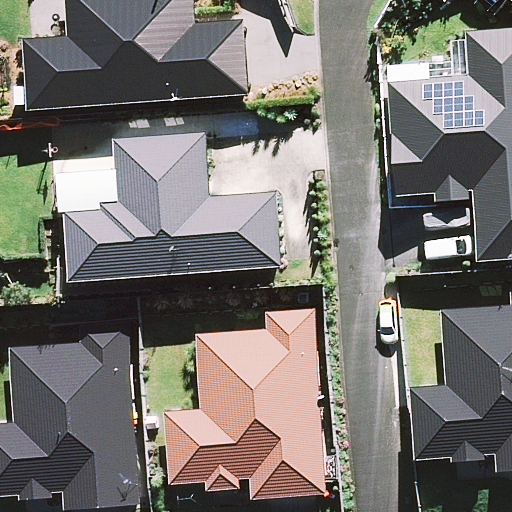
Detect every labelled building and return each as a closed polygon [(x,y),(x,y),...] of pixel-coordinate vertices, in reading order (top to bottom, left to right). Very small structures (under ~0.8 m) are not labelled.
[(28,41),(33,113),(253,97),(247,22),(199,25),(197,0),(70,0),(73,38),(28,41)] [(511,261),(511,30),(469,34),(473,78),(393,84),(402,198),(440,195),(440,202),(474,200),(473,192),(478,192),(484,263),(511,261)] [(76,284),(285,269),(280,193),(214,198),(209,133),(117,140),(122,201),(104,203),(105,210),(70,212),(76,284)] [(511,473),(511,305),(445,311),(450,384),(415,387),(420,460),(456,457),(457,465),(490,462),(490,455),(501,454),(502,474),(511,473)] [(331,495),(317,310),(269,314),(270,331),(200,337),(205,410),(170,413),(176,486),(211,483),(212,491),(245,488),(245,481),(256,480),(257,500),(331,495)] [(92,511),(143,508),(129,324),(81,327),(82,345),(12,350),(18,424),(0,424),(0,498),(23,497),(24,504),(57,502),(57,494),(68,493),(69,511),(92,511)]
